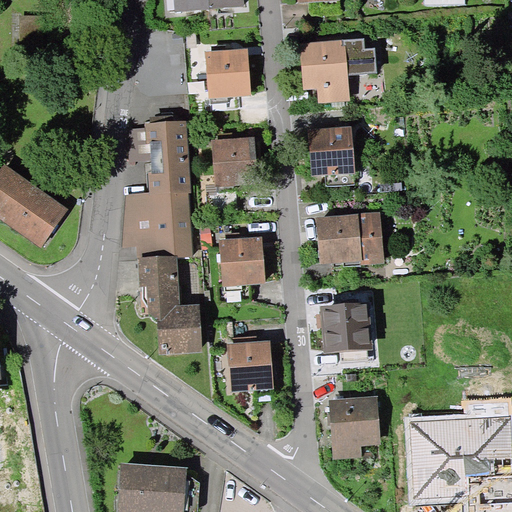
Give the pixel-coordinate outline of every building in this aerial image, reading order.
[(172,0),(173,14),(207,11),(205,0),(172,0)] [(205,0),(207,11),(240,8),(239,0),(205,0)] [(295,0),(296,5),(308,4),(309,17),(337,15),(335,0),(295,0)] [(19,52),(38,52),(38,21),(19,21),(19,52)] [(333,42),(321,43),(322,50),(300,52),(303,91),(315,90),(316,103),(344,101),(340,49),(334,49),(333,42)] [(247,97),(244,57),(222,59),(222,51),(210,52),(210,60),(204,60),(208,114),(236,111),(235,98),(247,97)] [(341,128),(328,129),(329,137),(308,139),(311,178),(323,177),(324,190),(352,188),(347,135),(341,136),(341,128)] [(156,261),(188,259),(180,129),(147,131),(156,261)] [(229,147),(228,139),(216,140),(217,148),(211,148),(215,198),(205,199),(206,216),(235,213),(233,187),(254,185),(251,145),(229,147)] [(62,216),(1,173),(0,173),(0,220),(40,248),(62,216)] [(348,224),(348,216),(336,217),(336,225),(315,226),(318,265),(330,264),(331,278),(359,275),(358,265),(381,263),(377,221),(354,222),(354,223),(348,224)] [(237,247),(236,239),(224,240),(224,247),(218,248),(221,287),(215,288),(216,306),(249,303),(248,286),(261,285),(258,245),(237,247)] [(192,312),(188,259),(156,261),(143,262),(140,289),(146,289),(148,316),(157,315),(159,355),(197,353),(194,312),(192,312)] [(356,312),(355,304),(343,305),(344,313),(322,315),(325,354),(337,353),(339,366),(367,364),(362,311),(356,312)] [(254,398),(270,397),(266,349),(245,351),(244,343),(232,344),(233,352),(226,352),(229,392),(253,390),(254,398)] [(374,445),(371,404),(331,407),(334,448),(374,445)] [(467,511),(511,511),(511,500),(508,421),(408,427),(412,502),(466,499),(467,511)] [(180,511),(183,475),(120,470),(117,511),(180,511)]
